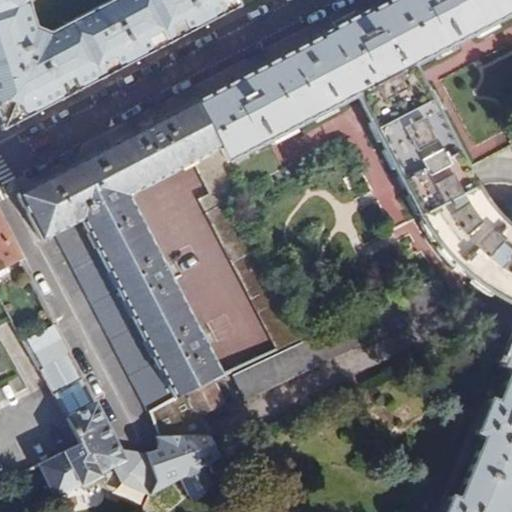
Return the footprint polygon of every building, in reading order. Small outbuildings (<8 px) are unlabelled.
[(238,0),(114,0),(51,33),(49,40),(35,35),(37,28),(30,4),(25,6),(23,0),(0,0),(0,124),(2,132),(53,105),(129,65),(126,60),(132,58),(142,52),(145,57),(198,29),(195,24),(200,21),(211,15),(214,21),(241,7),(238,0)] [(511,369),(511,228),(507,226),(492,209),(478,189),(467,169),(511,145),(511,0),(393,0),(371,12),(369,10),(318,36),(319,39),(196,102),(240,184),(242,190),(256,182),(263,197),(291,183),(283,169),(335,143),(384,235),(422,215),(436,238),(446,252),(458,266),(471,278),(484,288),(496,294),(507,301),(511,303),(511,339),(501,365),(511,369)] [(195,24),(198,29),(214,21),(211,15),(200,21),(195,24)] [(49,40),(51,33),(37,28),(35,35),(49,40)] [(129,65),(145,57),(142,52),(132,58),(126,60),(129,65)] [(281,352),(307,340),(265,259),(233,197),(240,184),(196,102),(157,123),(153,117),(140,123),(144,129),(114,145),(138,190),(195,161),(213,195),(202,201),(281,352)] [(114,145),(99,153),(122,198),(138,190),(114,145)] [(56,231),(151,411),(213,383),(222,378),(205,346),(210,343),(204,331),(198,335),(168,277),(174,273),(168,262),(162,265),(133,207),(128,210),(122,198),(99,153),(19,196),(42,239),(56,231)] [(0,220),(0,268),(19,258),(0,220)] [(245,396),(450,303),(438,279),(307,340),(309,344),(236,378),(245,396)] [(55,325),(28,340),(42,368),(70,352),(55,325)] [(467,374),(477,353),(476,353),(458,344),(449,366),(467,374)] [(508,511),(511,503),(511,370),(499,403),(491,400),(477,435),(484,438),(460,497),(452,494),(445,511),(508,511)] [(151,411),(154,420),(200,419),(204,408),(201,402),(218,394),(213,383),(151,411)] [(97,404),(68,418),(80,440),(35,464),(42,478),(60,469),(68,485),(67,489),(81,486),(82,482),(98,474),(97,471),(123,458),(97,404)] [(200,419),(154,420),(160,436),(208,434),(200,419)] [(208,434),(160,436),(156,452),(154,459),(220,456),(208,434)]
